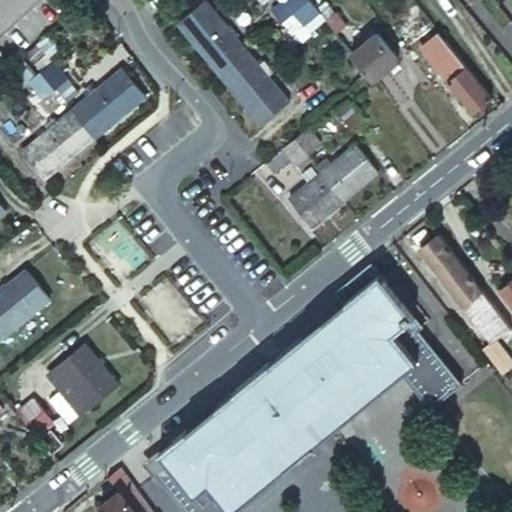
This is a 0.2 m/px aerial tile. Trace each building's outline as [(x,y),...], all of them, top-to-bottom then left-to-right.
[(201,0),(178,20),(219,70),(246,48),(208,0),(201,0)] [(285,0),(294,10),(306,0),(285,0)] [(309,0),(306,0),(294,10),(303,22),(318,11),(309,0)] [(491,96),(436,28),(425,36),(431,44),(429,47),(442,64),(445,61),(454,73),(448,78),(473,109),(491,96)] [(352,49),(373,76),(398,56),(376,30),(352,49)] [(246,48),(219,70),(261,121),(288,99),(246,48)] [(41,70),(54,85),(67,76),(54,59),(41,70)] [(123,63),(71,105),(94,134),(146,91),(123,63)] [(51,107),(64,97),(54,85),(41,70),(30,79),(43,95),(51,107)] [(337,104),(351,121),(362,112),(349,95),(337,104)] [(94,134),(71,105),(21,146),(44,175),(94,134)] [(305,127),(294,135),(307,151),(318,142),(305,127)] [(294,135),(266,158),(263,161),(273,172),(292,157),(295,160),(307,151),(294,135)] [(321,169),(341,195),(374,168),(353,142),(321,169)] [(309,222),(341,195),(321,169),(288,196),(309,222)] [(511,326),(438,231),(418,247),(474,319),(484,312),(501,333),(511,326)] [(337,304),(158,450),(166,458),(170,464),(157,476),(186,511),(223,511),(401,369),(432,406),(462,382),(418,327),(422,324),(372,260),(329,295),(337,304)] [(0,285),(0,334),(47,295),(23,266),(0,285)] [(511,275),(499,286),(511,303),(511,275)] [(485,352),(502,374),(511,365),(511,357),(499,341),(485,352)] [(46,372),(63,392),(100,361),(83,342),(46,372)] [(100,361),(63,392),(79,411),(116,380),(100,361)] [(0,422),(14,410),(0,394),(0,422)] [(30,419),(43,408),(32,395),(19,407),(30,419)] [(53,420),(43,408),(30,419),(40,431),(53,420)] [(51,431),(44,436),(54,448),(61,442),(51,431)] [(152,469),(157,476),(170,464),(166,458),(152,469)] [(155,511),(121,463),(109,472),(121,488),(101,501),(109,511),(155,511)]
